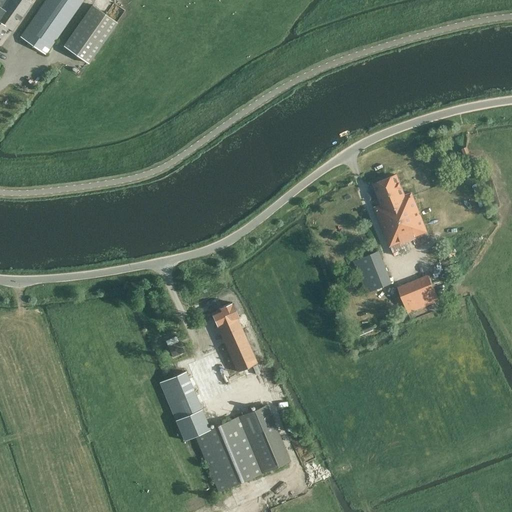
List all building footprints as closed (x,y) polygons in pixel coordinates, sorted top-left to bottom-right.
[(30,0),(0,0),(0,38),(8,28),(12,31),(32,3),(29,2),(30,0)] [(83,0),(46,0),(21,36),(46,54),(83,0)] [(117,22),(92,5),(63,46),(87,63),(117,22)] [(389,246),(426,232),(411,192),(404,194),(396,174),(373,183),(381,203),(374,206),(389,246)] [(493,246),(493,242),(492,239),(490,236),(488,233),(485,230),(481,229),(478,228),(475,228),(472,228),(469,229),(466,230),(463,233),(461,236),(459,239),(458,242),(458,246),(458,249),(459,252),(460,255),(462,258),(465,260),(468,262),(471,263),(474,263),(478,263),(481,262),(485,261),(487,259),(490,256),(491,253),(493,250),(493,246)] [(376,251),(354,260),(367,292),(389,284),(376,251)] [(408,312),(439,300),(429,274),(398,287),(408,312)] [(257,363),(236,317),(238,316),(231,302),(218,308),(219,310),(211,313),(238,371),(257,363)] [(167,344),(179,340),(176,332),(165,336),(167,344)] [(180,341),(169,346),(172,355),(184,351),(180,341)] [(159,383),(183,440),(210,429),(186,372),(159,383)] [(265,407),(242,416),(210,429),(195,435),(219,491),(288,463),(265,407)]
